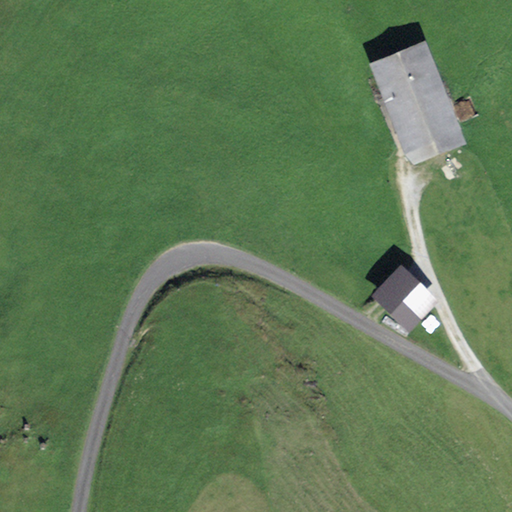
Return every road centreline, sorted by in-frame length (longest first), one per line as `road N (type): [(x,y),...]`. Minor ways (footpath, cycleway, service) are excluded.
road 1 (track): [(80,511),(138,300),(162,268),(190,254),(251,265),(489,389),(511,409)]
road 2 (track): [(413,190),(423,256),(452,328),(489,389)]
